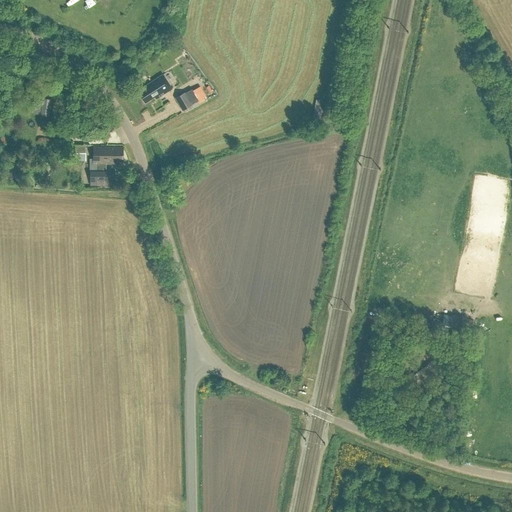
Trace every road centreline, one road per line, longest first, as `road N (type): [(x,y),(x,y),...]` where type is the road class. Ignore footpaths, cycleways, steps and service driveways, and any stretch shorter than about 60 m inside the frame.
road 1 (unclassified): [(204,352),(118,113),(58,52),(0,27)]
road 2 (unclassified): [(511,477),(469,470),(322,416),(245,382),(204,352)]
road 3 (unclassified): [(192,511),(191,373),(204,352)]
